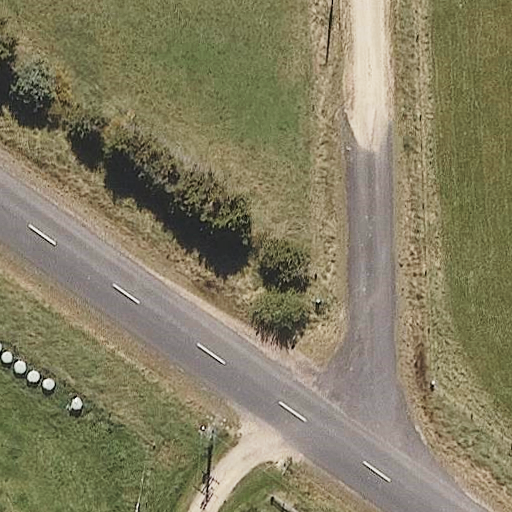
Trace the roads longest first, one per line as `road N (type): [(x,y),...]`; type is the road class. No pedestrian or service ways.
road 1 (unclassified): [(367,0),(381,470)]
road 2 (unclassified): [(0,202),(381,470)]
